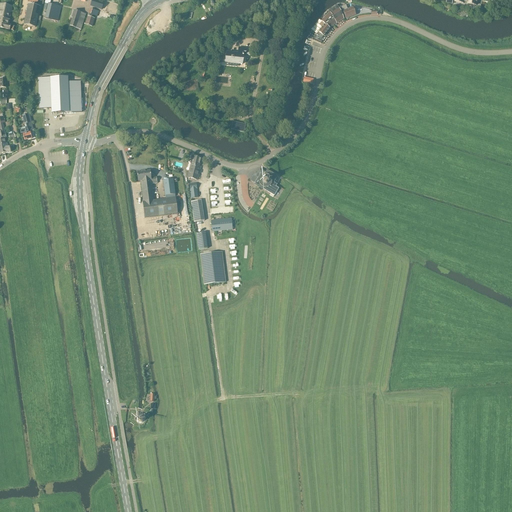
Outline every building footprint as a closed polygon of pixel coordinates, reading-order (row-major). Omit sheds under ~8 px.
[(92,1),(90,6),(101,10),(103,5),(104,3),(101,2),(100,3),(92,1)] [(0,28),(9,31),(11,25),(8,25),(12,6),(0,3),(0,28)] [(35,27),(39,7),(28,4),(23,25),(35,27)] [(57,21),(61,7),(48,4),(44,18),(57,21)] [(346,19),(355,15),(352,7),(343,11),(343,12),(346,19)] [(319,19),(310,30),(316,35),(319,38),(322,35),(323,36),(329,29),(329,28),(336,23),(337,24),(343,19),(341,13),(340,11),(339,8),(330,14),(329,13),(321,21),(319,19)] [(81,30),(86,14),(74,10),(71,18),(72,18),(70,26),(81,30)] [(92,27),(94,19),(87,16),(85,24),(92,27)] [(220,57),(219,60),(219,62),(226,62),(226,63),(242,64),(243,55),(251,56),(251,49),(239,48),(238,54),(227,53),(226,58),(220,57)] [(39,109),(43,109),(56,108),(56,113),(64,113),(82,112),(80,82),(63,82),(63,78),(55,78),(38,78),(39,109)] [(245,131),(246,124),(234,121),(232,128),(245,131)] [(28,132),(27,127),(19,129),(21,134),(25,133),(25,134),(22,134),(24,140),(32,138),(30,132),(26,133),(26,132),(28,132)] [(191,165),(199,167),(201,159),(193,157),(191,165)] [(191,164),(187,178),(197,180),(200,167),(199,167),(191,165),(191,164)] [(250,180),(250,181),(255,184),(254,184),(263,190),(263,189),(268,192),(274,196),(279,188),(276,187),(277,184),(274,183),(275,181),(278,176),(267,170),(265,172),(259,169),(257,174),(255,173),(252,177),(250,180)] [(150,170),(137,172),(138,182),(141,181),(143,202),(142,202),(144,218),(177,214),(173,180),(163,181),(165,199),(154,201),(152,190),(152,184),(157,184),(156,178),(151,178),(150,170)] [(191,198),(198,197),(196,183),(189,184),(190,190),(191,198)] [(201,201),(191,202),(194,222),(204,221),(201,201)] [(231,219),(211,221),(212,232),(232,230),(231,219)] [(198,250),(207,249),(205,233),(196,234),(198,250)] [(225,283),(221,252),(200,255),(204,285),(225,283)] [(144,420),(144,419),(143,417),(145,415),(142,413),(140,413),(140,415),(138,415),(137,415),(137,416),(136,418),(136,419),(137,420),(137,421),(139,422),(140,423),(142,423),(143,422),(144,421),(144,420)]
